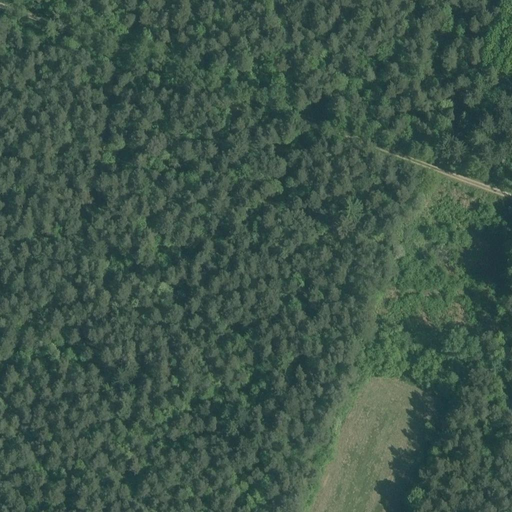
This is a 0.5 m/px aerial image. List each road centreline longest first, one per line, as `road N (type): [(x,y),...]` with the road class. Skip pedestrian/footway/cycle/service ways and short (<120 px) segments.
road 1 (track): [(511,199),(0,4)]
road 2 (track): [(511,250),(466,361)]
